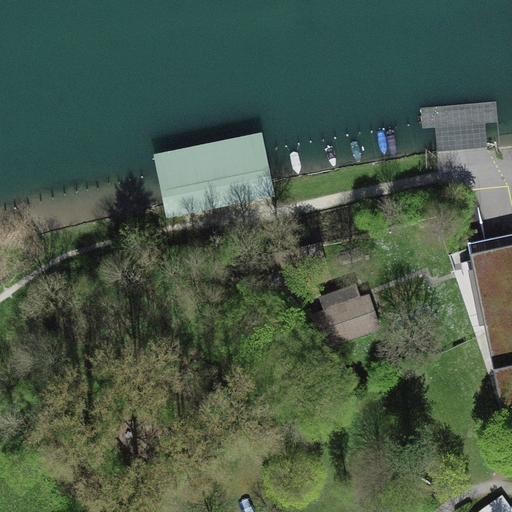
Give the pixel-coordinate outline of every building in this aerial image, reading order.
[(262,132),(153,154),(167,218),(260,199),(275,196),(262,132)] [(511,253),(472,261),(502,408),(511,405),(511,253)] [(385,288),(390,312),(429,303),(424,279),(385,288)] [(356,301),(351,289),(321,300),(326,312),(302,320),(308,339),(320,335),(325,347),(379,328),(368,297),(356,301)] [(511,511),(511,502),(502,491),(475,511),(511,511)]
